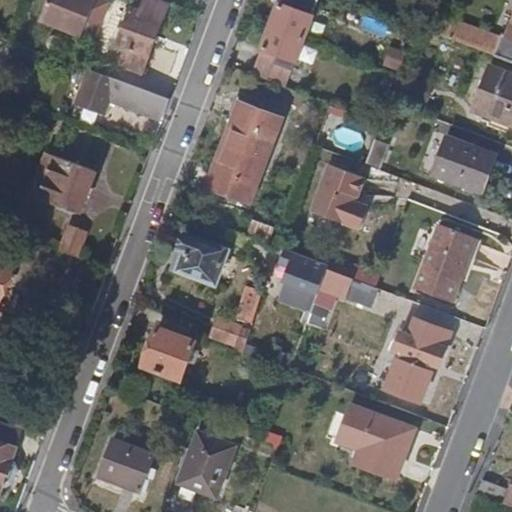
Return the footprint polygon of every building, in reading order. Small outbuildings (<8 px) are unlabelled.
[(95,39),(110,4),(99,0),(47,0),(39,23),(81,39),(82,34),(95,39)] [(143,0),(138,14),(129,10),(115,47),(124,50),(118,66),(139,74),(145,58),(147,58),(160,23),(159,22),(165,7),(146,0),(143,0)] [(278,0),(269,24),(271,25),(303,38),(317,0),(278,0)] [(450,22),(423,11),(417,25),(445,36),(450,22)] [(511,21),(499,56),(511,60),(511,21)] [(303,38),(271,25),(262,47),(284,55),(282,61),(290,64),(292,58),(296,60),(305,38),(303,38)] [(255,59),(231,50),(226,64),(250,73),(255,59)] [(474,109),(492,116),(511,124),(511,73),(493,66),(474,109)] [(168,101),(87,71),(74,105),(103,116),(108,101),(160,121),(168,101)] [(238,103),(230,124),(236,126),(244,105),(238,103)] [(230,124),(223,144),(264,160),(280,119),(244,105),(236,126),(230,124)] [(511,124),(492,116),(489,124),(511,133),(511,124)] [(460,140),(444,177),(493,197),(508,158),(460,140)] [(249,201),(264,160),(223,144),(215,164),(222,166),(214,188),(249,201)] [(49,156),(32,199),(75,215),(90,172),(49,156)] [(222,166),(215,164),(207,186),(214,188),(222,166)] [(325,211),(341,217),(349,193),(353,194),(359,177),(323,164),(307,211),(323,217),(325,211)] [(325,211),(323,217),(339,222),(341,217),(325,211)] [(412,288),(452,302),(460,280),(457,279),(472,239),(436,225),(412,288)] [(58,252),(75,259),(85,233),(68,227),(58,252)] [(328,227),(320,249),(331,253),(328,263),(326,268),(352,278),(356,279),(370,244),(328,227)] [(185,251),(177,270),(214,285),(227,251),(185,234),(179,249),(185,251)] [(284,279),(317,291),(319,285),(326,268),(328,263),(316,259),(285,248),(280,263),(289,266),(284,279)] [(316,259),(328,263),(331,253),(320,249),(316,259)] [(0,293),(9,271),(0,266),(0,293)] [(326,268),(319,285),(345,296),(352,278),(326,268)] [(235,315),(250,321),(261,289),(247,284),(235,315)] [(323,295),(317,292),(313,304),(309,314),(304,327),(311,330),(323,295)] [(331,298),(323,295),(311,330),(319,333),(331,298)] [(300,310),(309,314),(313,304),(303,301),(300,310)] [(238,351),(247,327),(214,315),(208,332),(233,342),(231,349),(238,351)] [(438,368),(445,348),(440,346),(446,331),(414,318),(408,335),(400,332),(393,351),(407,356),(405,362),(417,366),(419,361),(438,368)] [(363,334),(381,341),(387,326),(369,319),(363,334)] [(157,326),(143,362),(180,376),(194,340),(157,326)] [(440,346),(445,348),(451,333),(446,331),(440,346)] [(337,443),(353,449),(369,455),(364,468),(397,481),(416,429),(352,405),(337,443)] [(18,410),(13,424),(22,427),(43,436),(48,422),(18,410)] [(0,441),(14,447),(22,427),(13,424),(0,418),(0,441)] [(192,429),(173,478),(177,479),(171,496),(185,502),(191,485),(211,493),(230,444),(192,429)] [(114,435),(99,473),(138,489),(154,451),(114,435)] [(16,447),(14,447),(0,441),(0,488),(3,481),(7,482),(11,480),(14,470),(13,464),(9,463),(16,447)] [(349,462),(364,468),(369,455),(353,449),(349,462)] [(476,497),(501,506),(507,491),(481,482),(476,497)] [(472,511),(511,511),(511,510),(501,506),(476,497),(471,511),(472,511)]
